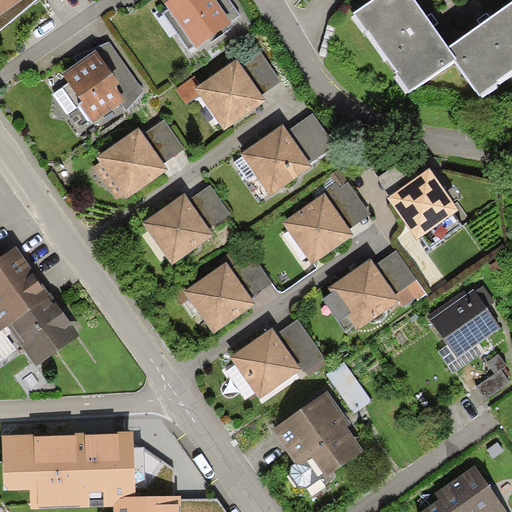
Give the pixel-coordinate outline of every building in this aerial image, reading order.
[(0,0),(0,17),(24,0),(0,0)] [(240,16),(228,0),(173,0),(165,5),(196,51),(232,26),(229,23),(240,16)] [(411,0),(382,0),(355,19),(408,95),(455,62),(448,52),(411,0)] [(511,7),(448,52),(455,62),(479,96),(511,73),(511,7)] [(198,70),(181,82),(195,102),(208,92),(231,125),(272,95),(269,90),(283,80),(261,50),(249,59),(243,51),(204,78),(198,70)] [(92,54),(60,76),(65,83),(49,95),(64,116),(74,108),(86,125),(124,98),(92,54)] [(291,114),(244,147),(273,187),(335,144),(315,114),(298,125),(291,114)] [(140,139),(134,130),(89,160),(116,201),(163,171),(160,166),(175,156),(156,128),(140,139)] [(391,197),(387,201),(415,241),(458,210),(430,172),(413,185),(397,164),(378,178),(391,197)] [(340,179),(286,215),(315,257),(356,229),(354,226),(366,218),(340,179)] [(182,195),(139,224),(168,268),(213,238),(210,233),(225,223),(205,194),(189,205),(182,195)] [(0,334),(8,330),(52,298),(17,247),(0,259),(0,334)] [(375,265),(371,260),(327,291),(330,295),(322,300),(346,335),(355,329),(357,332),(399,302),(403,308),(416,299),(418,302),(429,294),(397,249),(375,265)] [(248,256),(228,271),(249,299),(269,283),(248,256)] [(228,271),(223,264),(180,293),(210,337),(254,307),(249,299),(228,271)] [(494,302),(481,284),(430,321),(458,360),(500,329),(485,309),(494,302)] [(52,298),(8,330),(36,369),(78,338),(52,298)] [(294,323),(274,337),(291,362),(297,371),(301,374),(321,360),(294,323)] [(269,330),(228,358),(256,399),(297,371),(291,362),(274,337),(269,330)] [(331,387),(280,422),(318,477),(371,441),(353,416),(372,403),(344,363),(323,377),(331,387)] [(132,439),(5,441),(6,491),(33,490),(33,507),(116,505),(116,511),(221,511),(216,503),(133,505),(132,439)] [(439,500),(421,511),(507,511),(477,467),(435,495),(439,500)]
